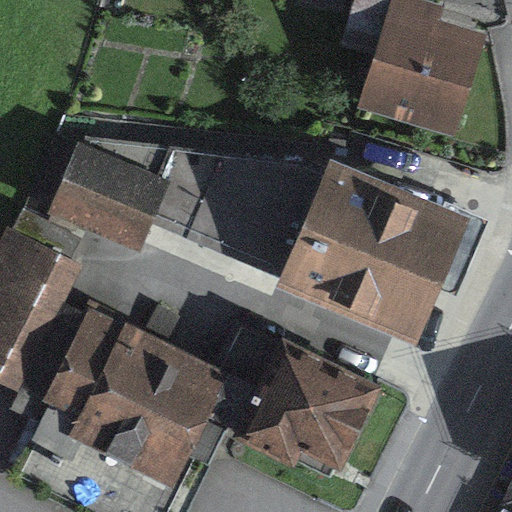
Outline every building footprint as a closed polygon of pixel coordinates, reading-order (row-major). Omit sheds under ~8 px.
[(445,7),(419,0),(391,0),(389,0),(353,0),(339,48),(373,60),(357,109),(457,138),(488,36),(441,23),(445,7)] [(489,223),(331,160),(327,169),(57,138),(27,205),(140,254),(153,225),(280,280),(276,290),(415,347),(443,291),(456,297),(489,223)] [(13,231),(7,228),(0,240),(0,383),(19,393),(64,305),(86,268),(71,261),(81,242),(23,212),(13,231)] [(211,418),(231,375),(221,370),(88,309),(86,313),(64,305),(19,393),(10,410),(40,424),(15,473),(88,511),(186,511),(209,466),(193,453),(211,418)] [(382,388),(291,345),(289,350),(241,327),(221,370),(231,375),(211,418),(238,431),(234,440),(295,470),(298,463),(330,477),(333,470),(341,474),(382,388)]
